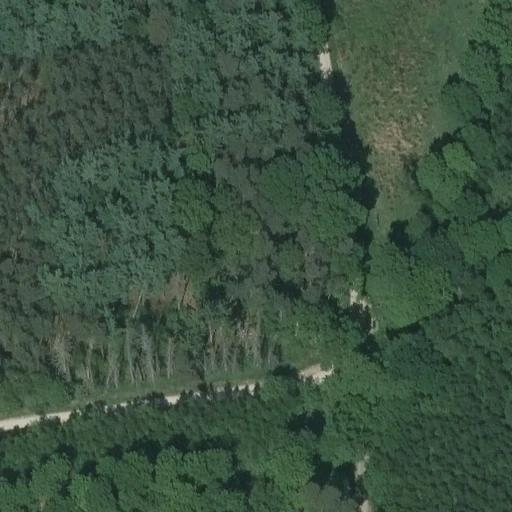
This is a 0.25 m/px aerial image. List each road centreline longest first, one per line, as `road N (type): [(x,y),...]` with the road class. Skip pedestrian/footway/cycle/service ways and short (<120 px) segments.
road 1 (track): [(348,370),(359,309),(310,0)]
road 2 (track): [(0,432),(273,392),(348,370)]
road 3 (track): [(511,314),(408,340),(373,371),(356,407)]
